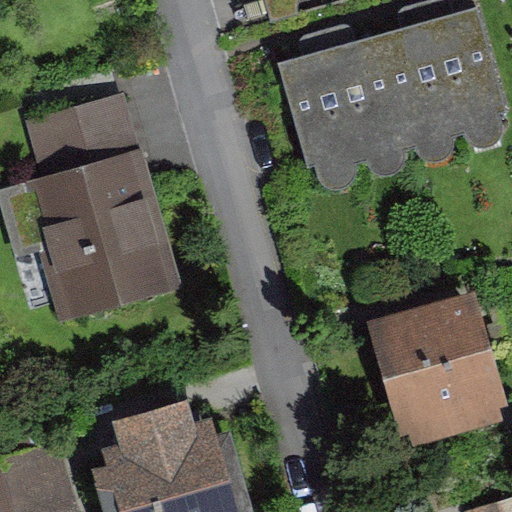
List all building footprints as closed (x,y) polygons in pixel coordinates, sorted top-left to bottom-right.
[(477,12),(427,25),(455,124),(504,110),(477,12)] [(427,25),(378,39),(405,138),(455,124),(427,25)] [(378,39),(328,53),(355,151),(405,138),(378,39)] [(328,53),(278,66),(306,165),(355,151),(328,53)] [(61,325),(181,289),(140,155),(21,191),(61,325)] [(477,296),(370,328),(403,439),(510,407),(477,296)] [(119,446),(103,450),(108,467),(93,471),(104,511),(253,511),(231,432),(217,437),(213,421),(195,426),(188,400),(112,422),(119,446)] [(58,441),(1,458),(17,511),(77,511),(80,511),(58,441)] [(17,511),(1,458),(0,458),(0,511),(17,511)] [(511,511),(511,497),(464,511),(463,511),(511,511)]
